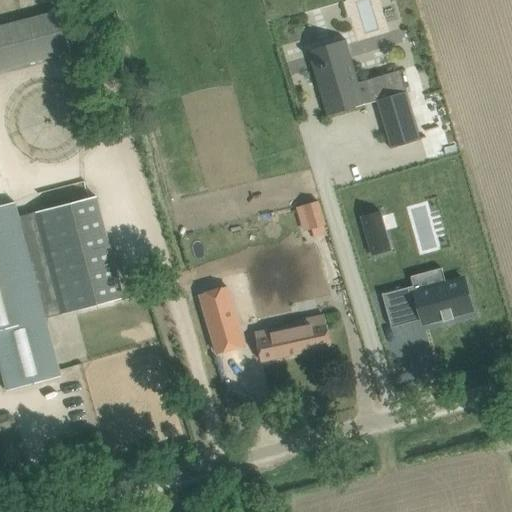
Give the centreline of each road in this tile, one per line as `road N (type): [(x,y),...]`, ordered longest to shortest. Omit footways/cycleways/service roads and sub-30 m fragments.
road 1 (unclassified): [(42,511),(511,386)]
road 2 (track): [(86,0),(223,463)]
